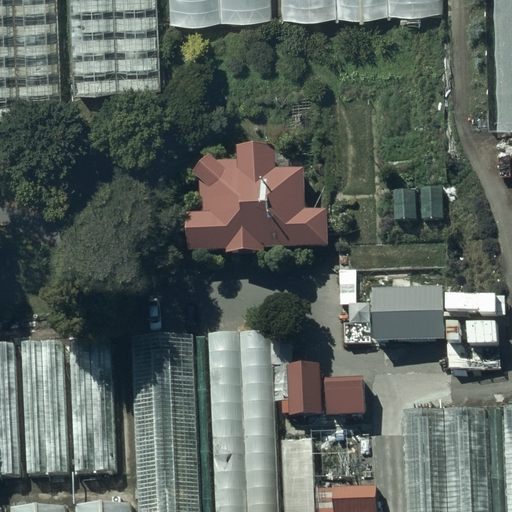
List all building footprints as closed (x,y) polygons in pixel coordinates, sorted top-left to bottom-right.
[(160,0),(0,0),(0,106),(63,105),(62,87),(164,83),(160,0)] [(192,254),(225,252),(226,259),(268,257),(268,250),(330,247),(329,208),(307,209),(305,167),(277,168),(275,146),(236,147),(237,162),(216,162),(210,157),(194,175),(201,181),(202,214),(189,215),(192,254)] [(443,186),(422,187),(423,218),(444,217),(443,186)] [(351,251),(340,251),(342,305),(359,305),(358,270),(351,270),(351,251)] [(445,288),(375,289),(376,344),(446,343),(445,288)] [(507,292),(450,292),(451,370),(506,369),(506,352),(501,352),(501,315),(507,315),(507,292)] [(281,511),(273,329),(207,332),(215,511),(281,511)] [(201,511),(195,334),(133,337),(139,511),(201,511)] [(114,336),(73,337),(78,468),(118,467),(114,336)] [(70,338),(23,339),(26,475),(73,474),(70,338)] [(23,339),(0,339),(0,475),(26,475),(23,339)] [(325,415),(323,364),(290,366),(292,400),(285,400),(286,413),(292,413),(292,417),(325,415)] [(367,376),(329,377),(331,414),(368,413),(367,376)] [(491,511),(487,403),(406,406),(410,511),(491,511)] [(286,511),(317,511),(313,426),(281,428),(286,511)] [(318,489),(318,511),(378,511),(377,485),(336,487),(336,488),(318,489)] [(133,511),(133,503),(77,506),(77,511),(133,511)]
